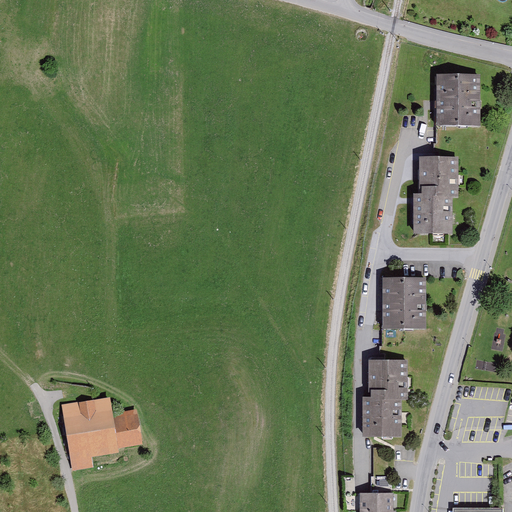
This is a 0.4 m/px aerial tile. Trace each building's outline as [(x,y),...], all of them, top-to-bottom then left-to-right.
[(437,117),(437,125),(479,126),(479,107),(481,107),(481,102),(479,102),(479,75),(436,75),(436,85),(439,85),(439,101),(436,101),(436,109),(439,109),(439,117),(437,117)] [(422,170),(419,170),(419,180),(421,180),(421,189),(424,189),(424,196),(416,196),(415,214),(413,214),(413,224),(415,224),(415,233),(435,233),(435,236),(443,236),(443,233),(451,233),(451,196),(456,196),(456,185),(460,185),(460,175),(456,175),(456,158),(422,158),(422,170)] [(385,288),(385,304),(383,304),(383,311),(385,311),(385,319),(382,319),(382,328),(425,329),(425,310),(428,310),(428,303),(425,303),(425,278),(383,278),(383,288),(385,288)] [(410,378),(407,378),(407,360),(371,360),(371,373),(369,373),(369,382),(371,382),(371,392),(374,392),(374,398),(365,398),(365,417),(363,417),(363,426),(365,426),(365,435),(385,435),(385,439),(394,439),(394,435),(401,435),(401,399),(407,399),(407,387),(410,387),(410,378)] [(110,410),(94,413),(93,403),(82,405),(83,415),(65,418),(71,454),(139,442),(133,412),(127,413),(127,412),(116,414),(117,420),(112,421),(110,410)] [(362,510),(392,511),(392,493),(363,493),(362,510)]
